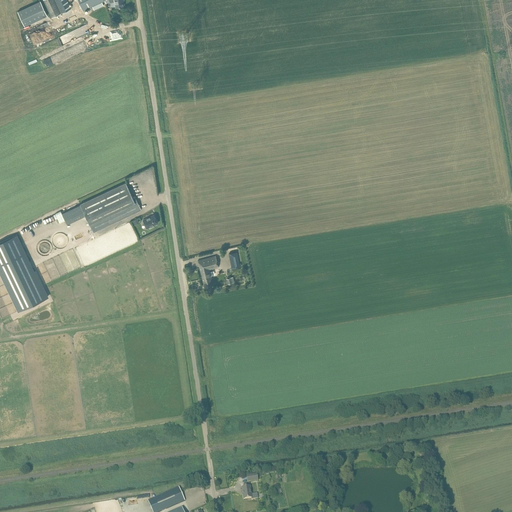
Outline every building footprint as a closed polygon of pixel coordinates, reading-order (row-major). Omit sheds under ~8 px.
[(66,0),(42,0),(51,18),(71,9),(66,0)] [(123,2),(122,0),(77,0),(83,11),(105,0),(108,0),(110,2),(111,7),(116,6),(116,7),(124,6),(124,1),(123,2)] [(126,183),(121,185),(80,204),(85,216),(93,232),(141,210),(137,201),(135,202),(126,183)] [(85,216),(80,204),(62,213),(67,224),(85,216)] [(158,223),(154,215),(143,220),(147,228),(154,225),(155,225),(157,224),(157,223),(158,223)] [(47,298),(17,235),(0,242),(0,269),(20,311),(47,298)] [(240,266),(237,252),(229,254),(232,268),(240,266)] [(216,256),(203,259),(198,261),(205,287),(212,285),(210,277),(211,277),(209,268),(218,266),(216,256)] [(258,480),(257,474),(247,475),(248,482),(258,480)] [(250,486),(247,487),(242,488),(242,492),(243,492),(243,494),(243,495),(244,499),(251,498),(251,499),(258,498),(257,493),(252,494),(250,486)] [(185,501),(179,487),(155,497),(148,501),(152,511),(158,511),(161,511),(185,501)]
